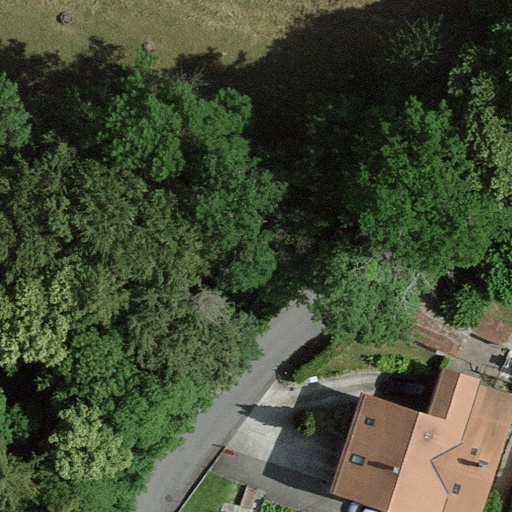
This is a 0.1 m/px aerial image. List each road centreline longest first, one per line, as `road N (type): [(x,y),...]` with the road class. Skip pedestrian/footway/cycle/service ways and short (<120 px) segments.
road 1 (motorway): [(511,213),(0,8)]
road 2 (unclassified): [(511,168),(291,334),(196,437),(149,511)]
road 3 (motorway): [(0,407),(290,511)]
road 4 (track): [(153,501),(0,456)]
